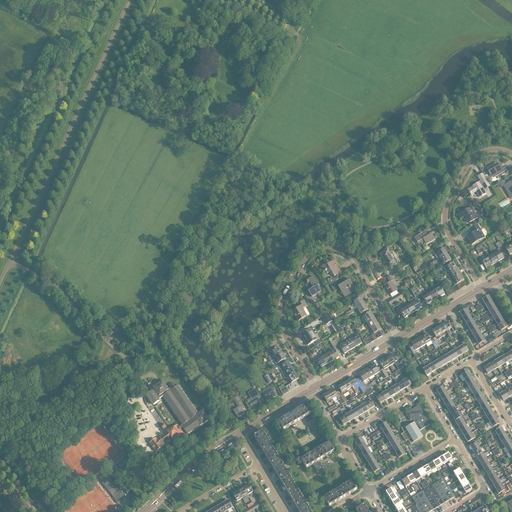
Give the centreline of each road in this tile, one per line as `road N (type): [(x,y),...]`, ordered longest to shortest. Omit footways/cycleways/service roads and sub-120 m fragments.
road 1 (residential): [(316,386),(280,315),(316,252),(353,256),(398,337)]
road 2 (residential): [(480,288),(448,232),(446,204),(474,156),(494,148),(511,153)]
road 3 (secondary): [(147,507),(240,432)]
